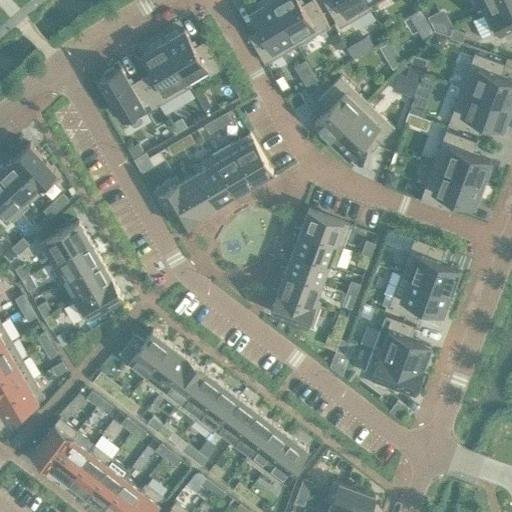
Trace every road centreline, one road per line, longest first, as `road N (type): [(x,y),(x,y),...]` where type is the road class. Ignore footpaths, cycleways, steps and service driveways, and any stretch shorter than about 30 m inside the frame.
road 1 (residential): [(58,66),(180,270),(400,439),(431,453)]
road 2 (residential): [(212,0),(312,166),(332,181),(509,244)]
road 3 (residential): [(431,453),(509,244)]
